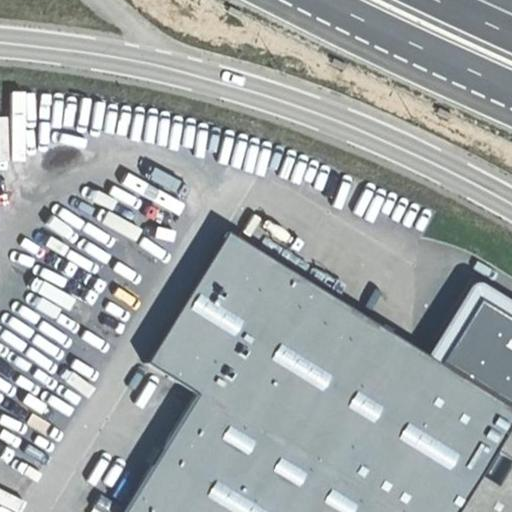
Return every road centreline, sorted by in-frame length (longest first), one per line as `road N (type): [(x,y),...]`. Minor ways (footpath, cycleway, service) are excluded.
road 1 (primary): [(0,42),(155,65),(308,109),(379,137),(511,210)]
road 2 (trunk): [(323,0),(511,88)]
road 3 (unknown): [(90,511),(158,394)]
